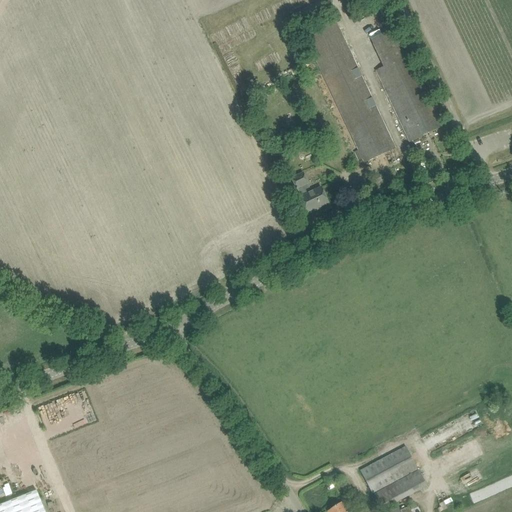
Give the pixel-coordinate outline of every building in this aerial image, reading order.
[(335,21),(305,36),(364,163),(395,149),(353,59),(335,21)] [(376,71),(405,133),(409,142),(443,126),(397,27),(371,39),(384,67),(376,71)] [(299,198),(302,204),(306,213),(328,203),(321,188),(309,193),(305,185),(308,183),(303,173),(291,179),(296,189),(300,197),(299,198)] [(405,447),(360,471),(372,494),(417,470),(405,447)] [(45,482),(49,480),(44,466),(40,468),(45,482)] [(418,471),(373,495),(381,510),(426,486),(418,471)] [(0,504),(0,511),(44,511),(36,490),(0,504)] [(348,511),(342,502),(336,506),(327,511),(348,511)]
